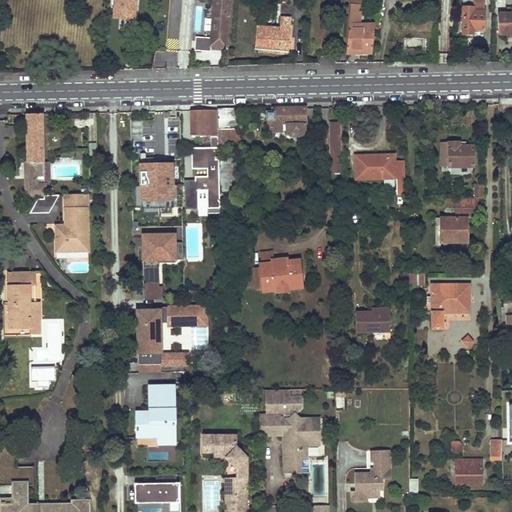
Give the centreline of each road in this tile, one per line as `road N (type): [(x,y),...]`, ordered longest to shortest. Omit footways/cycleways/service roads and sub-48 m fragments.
road 1 (primary): [(0,92),(511,82)]
road 2 (unknown): [(492,413),(489,82)]
